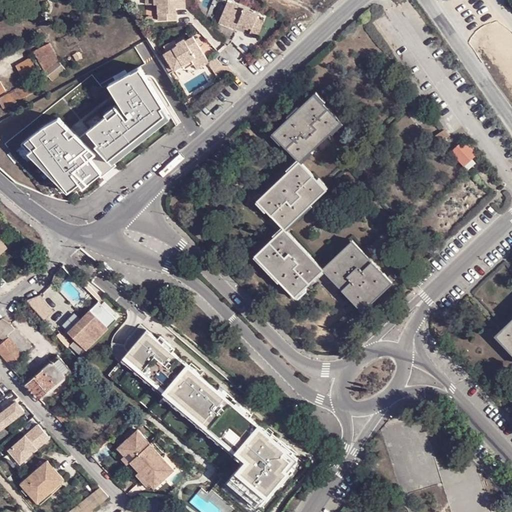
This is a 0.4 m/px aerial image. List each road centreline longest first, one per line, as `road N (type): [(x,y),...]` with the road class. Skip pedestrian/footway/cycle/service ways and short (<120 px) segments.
road 1 (residential): [(134,203),(361,0)]
road 2 (residential): [(99,234),(186,275),(300,387),(341,404)]
road 3 (residential): [(347,368),(298,362),(134,203)]
road 4 (residential): [(426,0),(511,120)]
